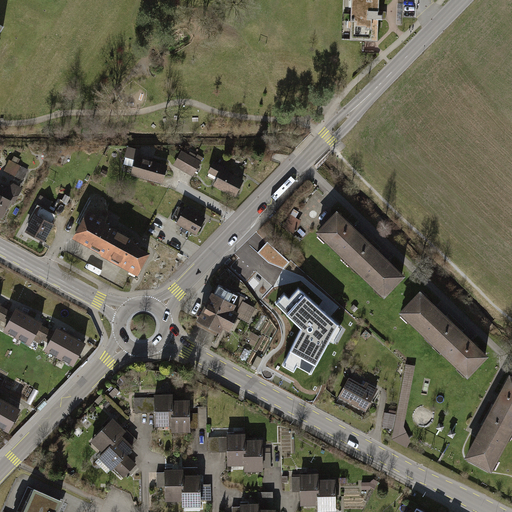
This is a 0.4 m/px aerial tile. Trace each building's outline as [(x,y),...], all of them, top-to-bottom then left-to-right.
[(348,0),(347,38),(375,39),(376,0),(348,0)] [(144,151),(129,147),(126,158),(137,161),(133,176),(166,185),(171,164),(142,157),(144,151)] [(203,162),(183,152),(175,168),(194,178),(203,162)] [(23,180),(29,170),(11,158),(5,168),(23,180)] [(226,168),(215,163),(210,174),(218,177),(214,187),(240,198),(247,180),(225,170),(226,168)] [(9,188),(0,185),(0,216),(6,219),(13,201),(25,191),(16,184),(9,188)] [(37,203),(49,210),(54,201),(42,194),(37,203)] [(208,218),(185,208),(177,225),(200,236),(208,218)] [(374,240),(341,208),(320,231),(352,262),(374,240)] [(112,221),(90,209),(75,238),(105,253),(119,228),(111,223),(112,221)] [(46,242),(57,223),(36,212),(26,231),(46,242)] [(300,221),(288,215),(280,229),(292,235),(300,221)] [(119,228),(105,253),(142,273),(154,251),(137,242),(139,238),(119,228)] [(410,275),(374,240),(352,262),(388,296),(410,275)] [(287,264),(267,245),(258,255),(270,265),(282,270),(287,264)] [(341,322),(296,285),(279,307),(301,327),(286,360),(314,374),(341,322)] [(425,288),(404,310),(439,345),(461,323),(425,288)] [(237,301),(214,291),(200,319),(231,334),(239,317),(252,323),(261,306),(240,295),(237,301)] [(32,314),(17,306),(5,330),(20,338),(32,314)] [(32,314),(20,338),(37,346),(47,327),(41,323),(43,320),(32,314)] [(493,355),(461,323),(439,345),(472,377),(493,355)] [(73,332),(58,324),(46,348),(61,356),(73,332)] [(73,332),(61,356),(78,365),(88,345),(82,342),(84,338),(73,332)] [(415,365),(405,363),(397,414),(393,430),(392,441),(407,447),(410,440),(403,425),(415,365)] [(511,375),(491,415),(511,426),(511,375)] [(363,386),(350,379),(341,396),(369,411),(380,390),(366,382),(363,386)] [(114,399),(121,392),(115,387),(108,393),(114,399)] [(173,393),(156,393),(156,398),(156,414),(156,427),(174,426),(173,399),(173,393)] [(0,418),(10,399),(0,394),(0,418)] [(156,398),(134,398),(134,414),(156,414),(156,398)] [(10,399),(0,418),(0,424),(12,431),(24,407),(10,399)] [(193,399),(173,399),(174,426),(174,432),(193,432),(193,429),(193,415),(193,399)] [(199,416),(193,415),(193,429),(208,429),(208,408),(199,408),(199,416)] [(397,414),(385,412),(382,428),(393,430),(397,414)] [(496,471),(511,441),(511,426),(491,415),(469,456),(496,471)] [(92,441),(106,454),(115,445),(124,436),(128,432),(113,418),(92,441)] [(247,434),(230,434),(230,436),(230,453),(231,467),(247,467),(247,440),(247,434)] [(124,436),(115,445),(106,454),(102,459),(124,480),(138,466),(128,457),(136,448),(124,436)] [(230,436),(209,436),(209,453),(230,453),(230,436)] [(265,440),(247,440),(247,467),(247,472),(265,472),(265,440)] [(176,467),(167,467),(168,502),(185,502),(185,469),(176,469),(176,467)] [(198,468),(185,469),(185,502),(185,509),(203,508),(203,474),(199,474),(198,468)] [(320,473),(302,473),(302,478),(302,494),(303,506),(320,506),(320,479),(320,473)] [(338,479),(320,479),(320,506),(321,511),(339,510),(338,479)] [(362,482),(362,491),(379,491),(379,482),(362,482)] [(58,511),(64,501),(36,488),(35,491),(29,489),(18,511),(58,511)]
